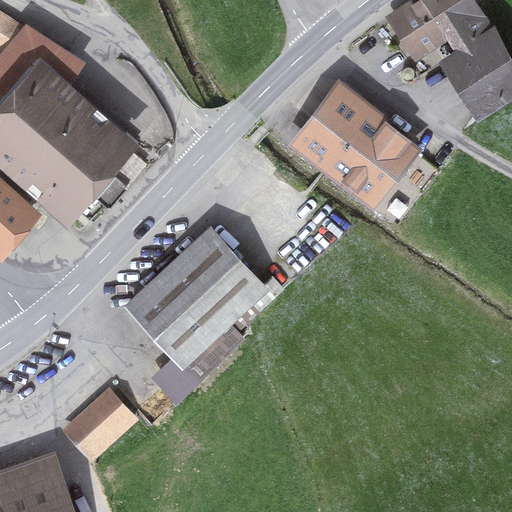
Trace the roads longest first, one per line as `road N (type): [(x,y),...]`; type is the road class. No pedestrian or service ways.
road 1 (secondary): [(35,323),(268,87),(370,0)]
road 2 (track): [(317,43),(511,167)]
